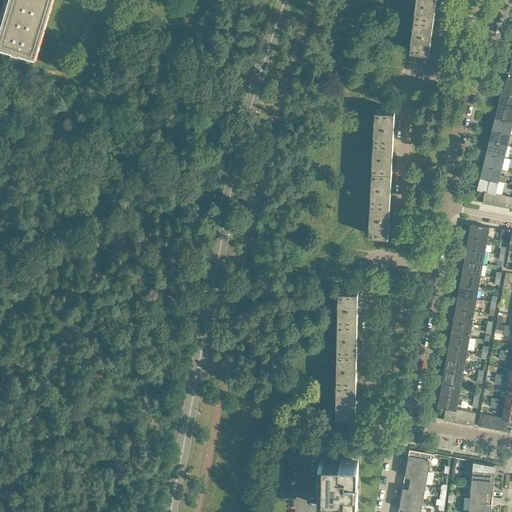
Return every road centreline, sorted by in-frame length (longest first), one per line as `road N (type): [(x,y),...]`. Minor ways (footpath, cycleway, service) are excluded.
road 1 (tertiary): [(169,511),(240,154),(283,0)]
road 2 (unclassified): [(446,205),(402,196),(408,77),(419,69),(471,84)]
road 3 (residential): [(411,393),(369,382),(370,262),(381,255),(433,265)]
road 4 (residential): [(411,393),(433,265)]
road 5 (residential): [(446,205),(471,84)]
